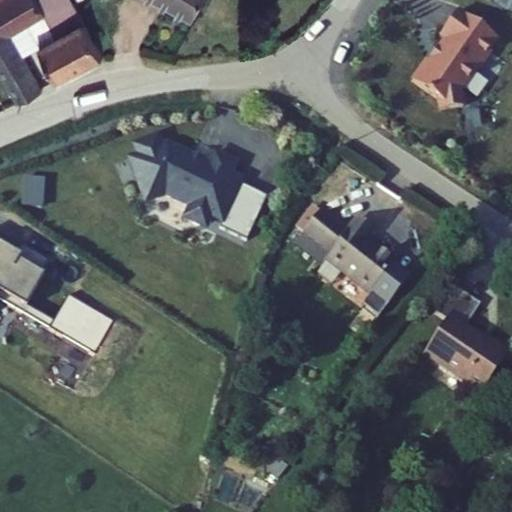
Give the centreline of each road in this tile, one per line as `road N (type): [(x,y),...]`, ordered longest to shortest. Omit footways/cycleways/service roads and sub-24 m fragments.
road 1 (unclassified): [(0,134),(141,84),(299,78)]
road 2 (unclassified): [(299,78),(379,144),(511,232)]
